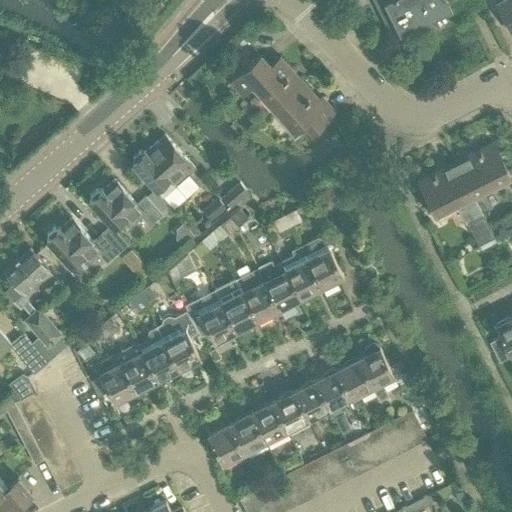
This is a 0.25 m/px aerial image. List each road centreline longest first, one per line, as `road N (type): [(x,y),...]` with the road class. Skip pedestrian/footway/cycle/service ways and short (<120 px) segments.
road 1 (secondary): [(0,208),(226,0)]
road 2 (residential): [(285,0),(402,117),(423,120),(510,83)]
road 3 (residential): [(100,494),(189,461),(223,511)]
road 4 (residential): [(324,511),(452,450)]
road 5 (residential): [(100,494),(40,374)]
